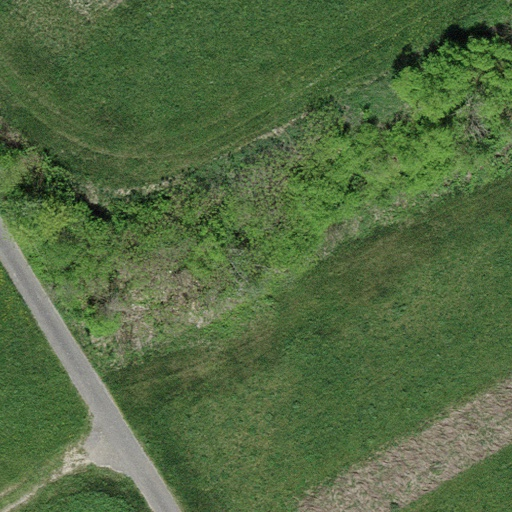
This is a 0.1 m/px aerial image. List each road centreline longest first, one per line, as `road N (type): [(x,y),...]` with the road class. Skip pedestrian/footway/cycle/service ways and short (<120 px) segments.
road 1 (track): [(0,237),(164,511)]
road 2 (track): [(5,511),(122,443)]
